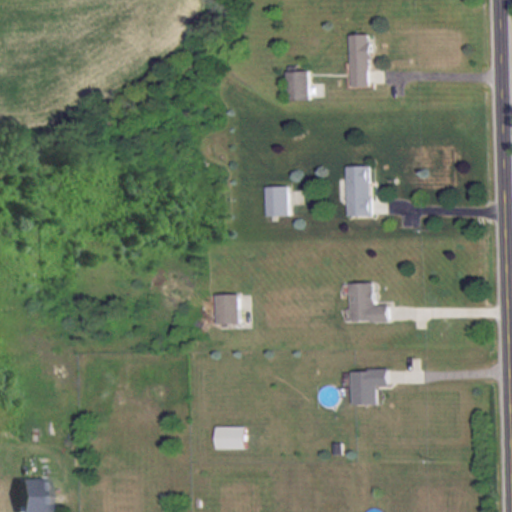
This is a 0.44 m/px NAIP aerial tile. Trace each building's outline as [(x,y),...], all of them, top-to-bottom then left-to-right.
[(350,85),(370,84),(369,32),(349,33),(350,85)] [(308,69),(285,69),(285,98),(308,98),(308,69)] [(371,164),(347,164),(347,214),(371,214),(371,164)] [(265,185),(265,214),(287,214),(287,185),(265,185)] [(374,281),(350,281),(350,320),(388,320),(388,303),(374,303),(374,281)] [(237,293),(215,293),(215,321),(237,321),(237,293)] [(388,384),(388,369),(352,369),(352,403),(376,403),(376,384),(388,384)]
